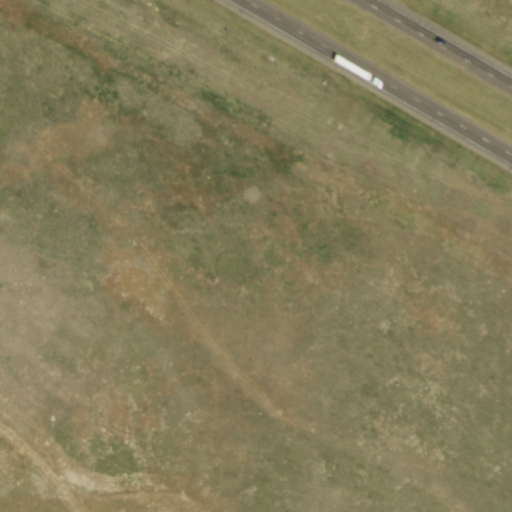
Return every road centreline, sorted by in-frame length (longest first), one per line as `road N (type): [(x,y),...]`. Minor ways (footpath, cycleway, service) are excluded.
road 1 (motorway): [(245,0),(511,154)]
road 2 (motorway): [(511,84),(367,0)]
